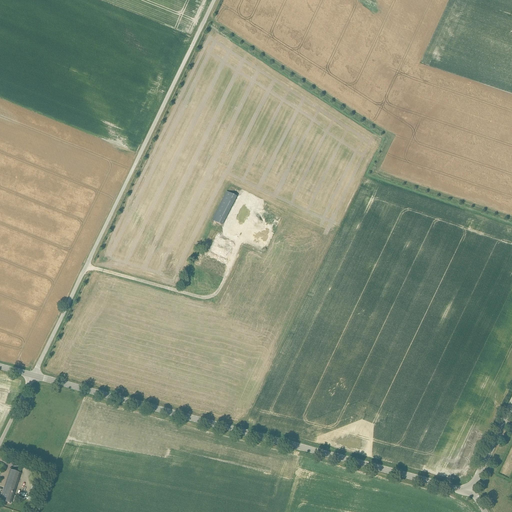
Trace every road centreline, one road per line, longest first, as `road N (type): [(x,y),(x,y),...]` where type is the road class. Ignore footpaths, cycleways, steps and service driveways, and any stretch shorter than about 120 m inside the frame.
road 1 (tertiary): [(466,493),(33,375)]
road 2 (unclassified): [(33,375),(214,0)]
